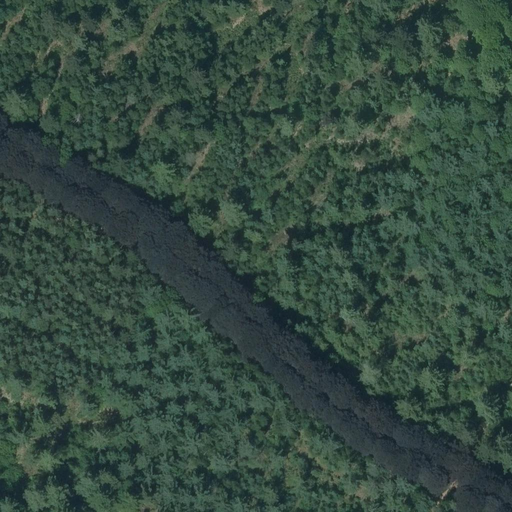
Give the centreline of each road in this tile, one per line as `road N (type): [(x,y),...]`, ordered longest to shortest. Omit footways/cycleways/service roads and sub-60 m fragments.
road 1 (track): [(511,511),(447,477),(325,392),(132,231),(0,148)]
road 2 (track): [(425,511),(511,376)]
